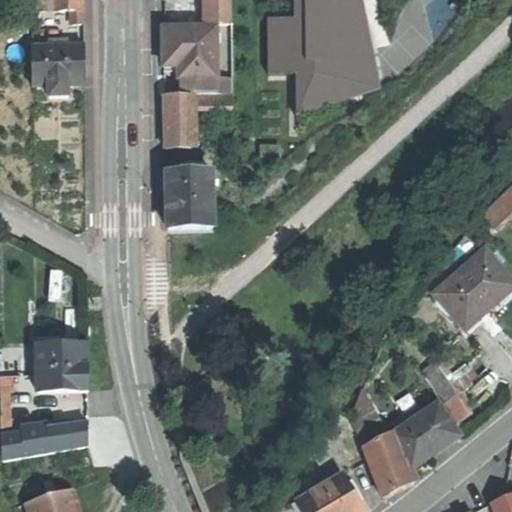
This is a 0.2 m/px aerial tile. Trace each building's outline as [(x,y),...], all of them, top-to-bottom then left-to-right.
[(53,0),(54,6),(54,13),(70,13),(84,13),(84,0),(53,0)] [(294,0),(294,20),(270,19),(272,75),(299,77),(301,117),(385,88),(369,14),(367,0),(294,0)] [(84,13),(70,13),(71,24),(85,24),(84,13)] [(226,30),(165,31),(165,70),(195,69),(196,80),(227,79),(226,30)] [(85,46),(33,47),(33,87),(48,87),(67,86),(85,86),(85,46)] [(196,80),(186,81),(186,96),(189,96),(227,95),(227,79),(196,80)] [(67,86),(48,87),(49,98),(67,98),(67,86)] [(227,95),(189,96),(189,108),(226,107),(226,105),(234,105),(234,95),(227,95)] [(186,96),(166,97),(166,143),(166,150),(189,149),(189,108),(189,96),(186,96)] [(212,175),(166,176),(169,231),(213,230),(212,175)] [(511,188),(480,218),(492,232),(511,214),(511,188)] [(511,287),(483,255),(434,298),(463,331),(488,309),(511,287)] [(88,347),(39,348),(40,392),(88,392),(88,366),(88,347)] [(434,368),(423,376),(441,401),(453,393),(444,381),(434,368)] [(462,368),(444,381),(453,393),(471,381),(462,368)] [(4,376),(6,426),(17,426),(15,376),(4,376)] [(361,395),(350,423),(363,451),(366,449),(387,436),(361,395)] [(456,396),(444,405),(456,424),(469,416),(456,396)] [(437,406),(390,439),(411,470),(438,452),(458,438),(437,406)] [(40,434),(2,441),(3,463),(88,448),(88,425),(40,434)] [(366,449),(363,451),(383,501),(413,485),(387,436),(366,449)] [(364,511),(343,478),(296,506),(299,511),(364,511)] [(76,511),(71,491),(26,504),(27,511),(76,511)] [(511,511),(511,499),(511,500),(492,507),(493,511),(511,511)]
